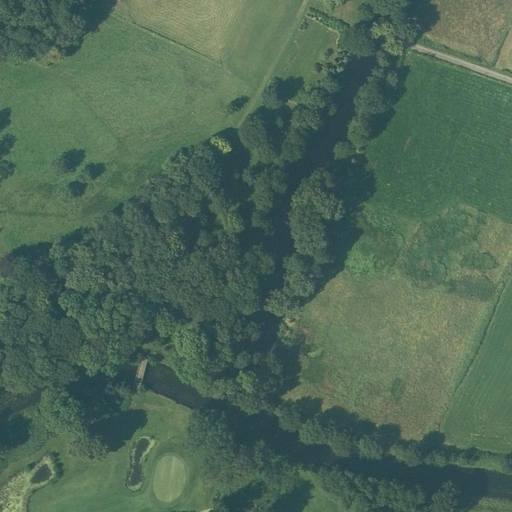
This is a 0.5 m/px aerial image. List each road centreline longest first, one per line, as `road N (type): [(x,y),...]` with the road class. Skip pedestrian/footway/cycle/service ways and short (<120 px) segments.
road 1 (track): [(135,387),(125,413),(61,433),(0,469)]
road 2 (unclassified): [(404,0),(399,27),(411,46),(511,81)]
